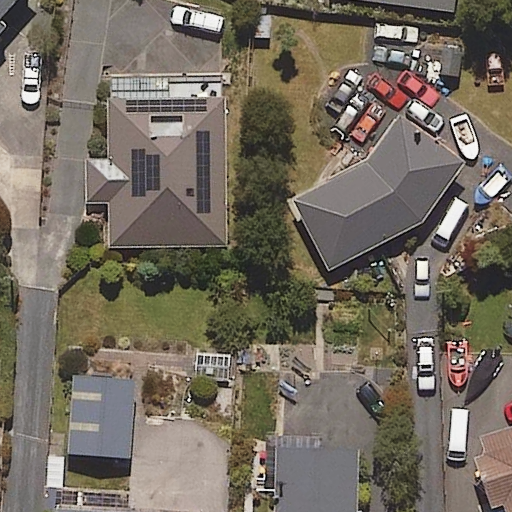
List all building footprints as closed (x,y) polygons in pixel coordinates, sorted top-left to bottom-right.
[(363,0),(451,10),(452,0),(363,0)] [(101,158),(78,159),(80,204),(101,203),(103,250),(221,245),(215,93),(98,98),(101,158)] [(357,162),(286,199),(322,269),(412,223),(455,161),(389,116),(357,162)] [(69,364),(65,449),(128,452),(132,367),(69,364)] [(511,511),(511,420),(470,435),(477,453),(466,457),(484,509),(492,506),(494,511),(511,511)] [(271,436),(269,511),(352,511),(354,437),(271,436)] [(197,511),(198,504),(50,499),(49,511),(197,511)]
